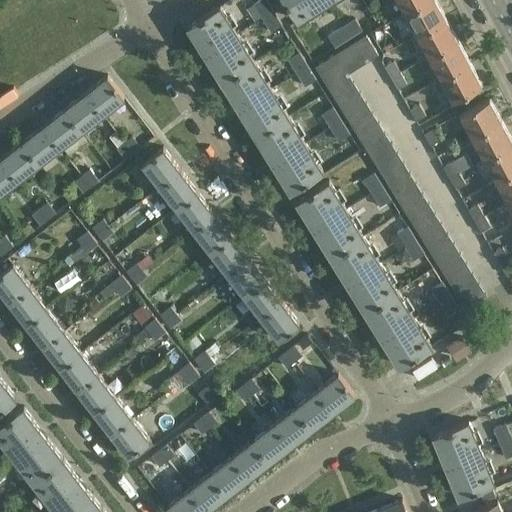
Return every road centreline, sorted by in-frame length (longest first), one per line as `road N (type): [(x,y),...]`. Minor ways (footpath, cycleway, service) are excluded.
road 1 (residential): [(386,413),(140,26)]
road 2 (residential): [(0,338),(146,511)]
road 3 (residential): [(246,511),(386,413)]
road 4 (residential): [(140,26),(0,111)]
road 5 (residential): [(386,413),(466,372),(511,330)]
